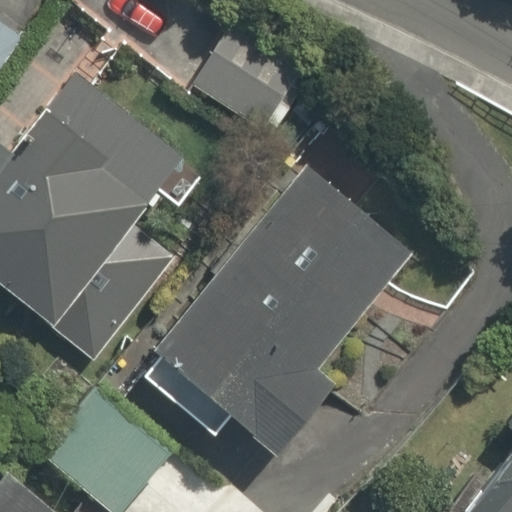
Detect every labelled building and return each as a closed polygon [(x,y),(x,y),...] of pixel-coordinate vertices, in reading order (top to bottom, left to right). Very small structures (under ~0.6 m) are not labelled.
[(278,97),(294,71),(219,23),(182,81),(252,126),(258,117),(273,127),(288,103),(278,97)] [(0,65),(14,43),(0,34),(0,65)] [(5,143),(0,139),(0,300),(77,363),(165,256),(124,223),(175,161),(65,70),(5,143)] [(218,424),(262,459),(325,382),(310,369),(401,256),(288,165),(118,376),(202,444),(218,424)] [(94,395),(39,465),(99,511),(113,511),(163,448),(94,395)] [(511,511),(511,444),(459,510),(460,511),(511,511)] [(34,511),(0,482),(0,511),(34,511)]
